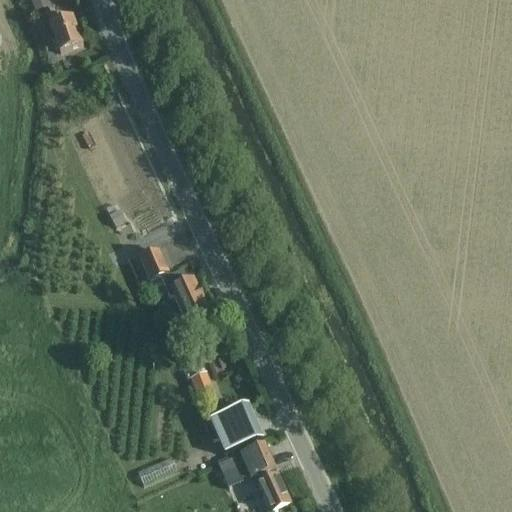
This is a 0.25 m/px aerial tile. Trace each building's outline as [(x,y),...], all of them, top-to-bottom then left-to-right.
[(31,0),(36,12),(51,7),(48,0),(31,0)] [(59,24),(54,11),(45,15),(60,56),(83,47),(73,19),(59,24)] [(155,255),(141,261),(146,272),(151,283),(161,278),(162,282),(170,300),(173,298),(185,324),(199,317),(207,314),(193,283),(189,284),(184,272),(172,278),(171,278),(170,274),(160,252),(155,255)] [(201,366),(183,374),(187,383),(190,381),(205,375),(201,366)] [(201,408),(218,402),(207,375),(205,375),(190,381),(201,408)] [(226,457),(263,440),(249,408),(212,425),(226,457)] [(266,446),(240,458),(241,459),(245,469),(250,480),(251,481),(255,479),(257,482),(258,484),(270,511),(278,511),(292,506),(278,475),(276,470),(277,470),(276,469),(266,446)]
